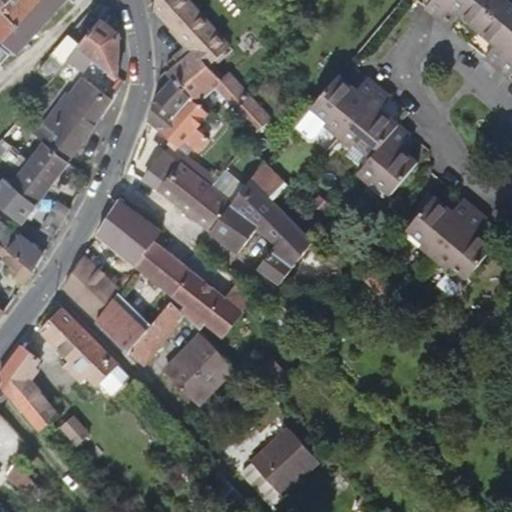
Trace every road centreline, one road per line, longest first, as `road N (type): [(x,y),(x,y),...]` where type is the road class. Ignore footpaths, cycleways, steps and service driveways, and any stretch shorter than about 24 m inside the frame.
road 1 (residential): [(134,0),(140,89),(117,154),(84,229),(0,349)]
road 2 (residential): [(511,103),(442,49),(410,48),(408,79),(454,168)]
